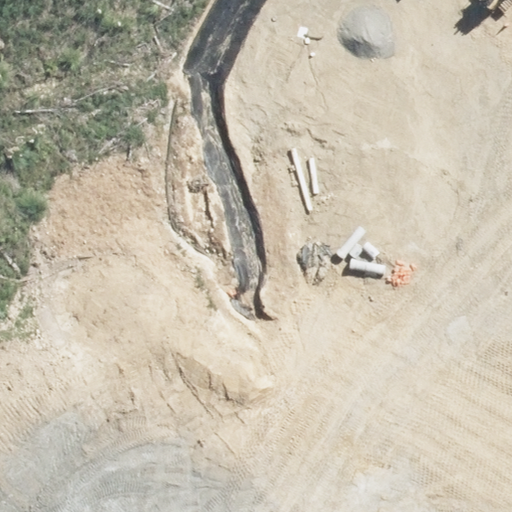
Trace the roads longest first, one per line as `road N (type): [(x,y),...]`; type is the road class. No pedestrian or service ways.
road 1 (trunk): [(156,511),(385,184),(511,38)]
road 2 (trunk): [(511,184),(259,511)]
road 3 (track): [(430,511),(511,305)]
